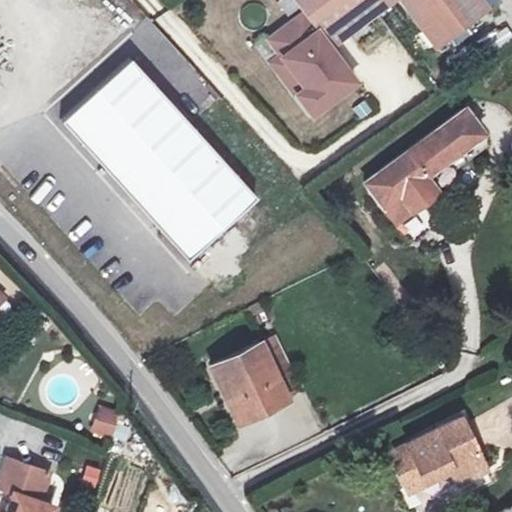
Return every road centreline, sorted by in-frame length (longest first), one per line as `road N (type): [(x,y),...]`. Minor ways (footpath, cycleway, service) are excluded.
road 1 (residential): [(454,241),(469,330),(450,371),(216,485)]
road 2 (tertiary): [(0,238),(136,376),(216,485)]
road 3 (unknown): [(171,0),(268,124)]
